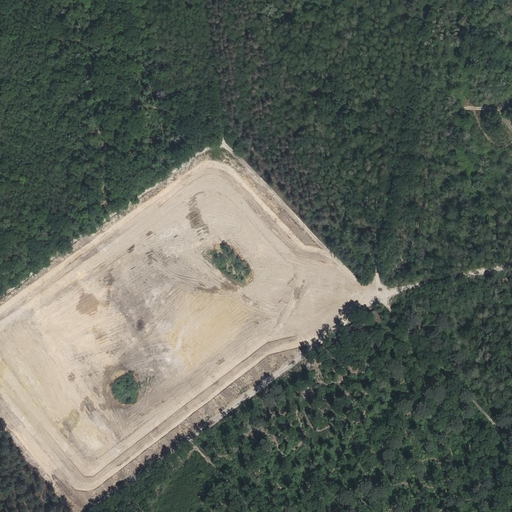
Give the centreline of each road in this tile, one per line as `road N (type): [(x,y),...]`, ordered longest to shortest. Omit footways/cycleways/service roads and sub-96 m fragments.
road 1 (track): [(206,0),(230,150),(356,290),(375,296)]
road 2 (track): [(375,296),(92,511)]
road 3 (track): [(511,268),(375,296)]
